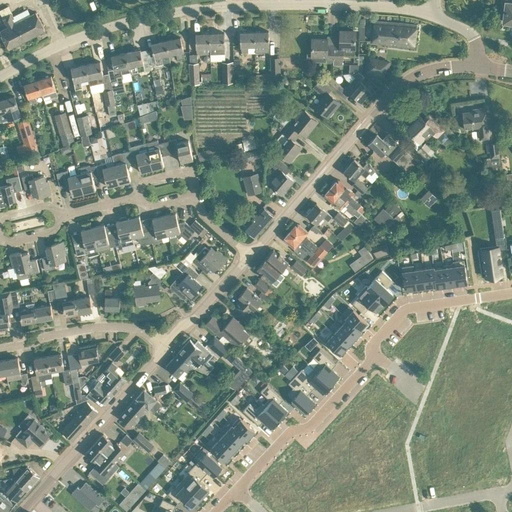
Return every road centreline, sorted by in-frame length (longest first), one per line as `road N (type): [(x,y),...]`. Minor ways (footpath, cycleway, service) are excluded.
road 1 (residential): [(0,76),(57,46),(163,13),(330,5),(431,15)]
road 2 (residential): [(236,489),(288,433),(311,424),(403,312),(511,293)]
road 3 (tertiary): [(249,255),(393,90),(428,70),(477,67)]
road 4 (tertiary): [(20,511),(163,345)]
road 5 (residential): [(0,349),(103,326),(132,328),(163,345)]
road 6 (tertiary): [(163,345),(249,255)]
